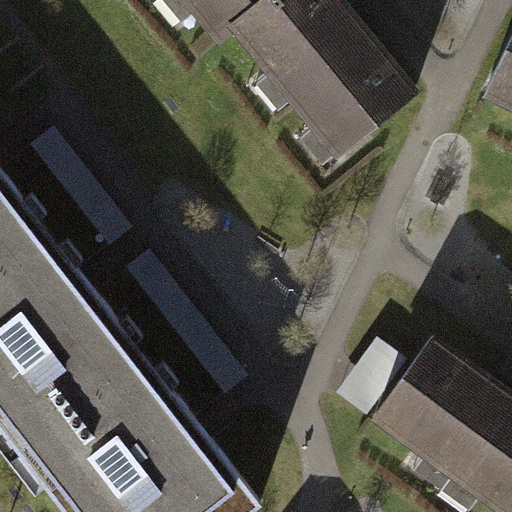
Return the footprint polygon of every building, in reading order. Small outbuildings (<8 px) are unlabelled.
[(193,0),(223,33),(234,24),(260,0),(193,0)] [(353,0),(260,0),(234,24),(350,155),(429,86),(353,0)] [(511,100),(511,36),(489,90),(511,100)] [(0,451),(38,501),(50,492),(64,511),(254,511),(272,499),(207,414),(95,268),(0,144),(0,451)] [(511,510),(511,381),(428,328),(369,419),(511,510)]
